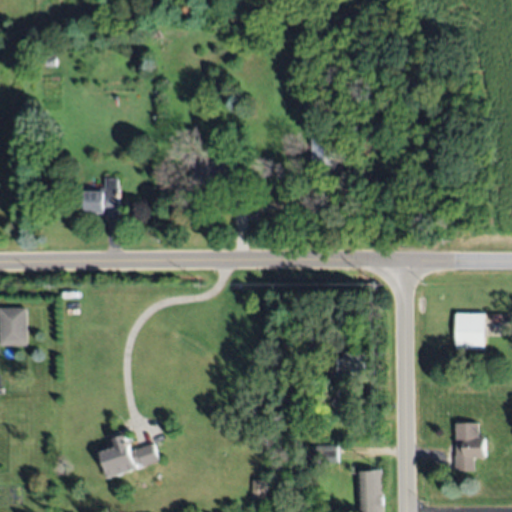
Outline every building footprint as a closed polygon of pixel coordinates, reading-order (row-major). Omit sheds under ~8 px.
[(55,66),(46,66),(45,59),(55,58),(55,66)] [(311,173),(311,128),(360,128),(360,154),(342,154),(341,173),(311,173)] [(192,162),(245,160),(246,184),(193,186),(192,162)] [(118,215),(87,215),(87,189),(105,189),(105,178),(119,178),(118,215)] [(0,307),(26,307),(27,344),(0,344),(0,307)] [(456,313),(485,313),(485,349),(456,349),(456,313)] [(366,352),(366,378),(331,377),(331,358),(342,358),(342,352),(366,352)] [(456,423),(479,422),(480,437),(487,437),(488,458),(475,458),(476,470),(455,471),(455,456),(457,455),(456,423)] [(159,460),(106,479),(95,448),(117,441),(116,437),(127,433),(133,450),(153,443),(159,460)] [(337,446),(337,463),(301,463),(301,446),(337,446)] [(382,471),(381,511),(356,511),(356,471),(382,471)] [(268,477),(266,498),(252,497),(254,476),(268,477)]
